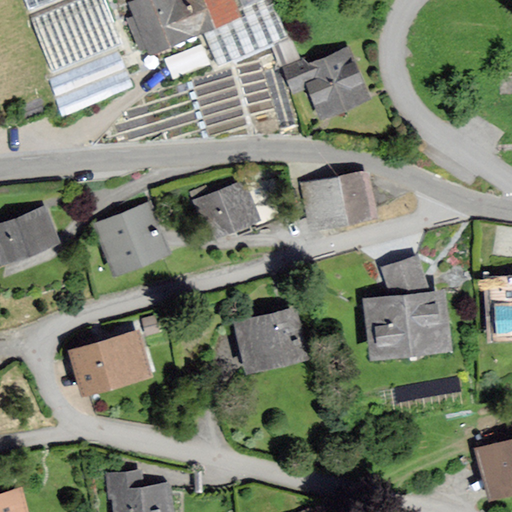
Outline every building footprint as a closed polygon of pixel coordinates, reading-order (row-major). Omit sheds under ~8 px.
[(23,0),(29,14),(64,0),(23,0)] [(103,0),(82,0),(32,20),(53,71),(121,44),(103,0)] [(140,0),(131,4),(150,52),(238,16),(231,0),(140,0)] [(368,97),(348,50),(305,68),(303,61),(285,69),(294,91),(309,84),(322,116),(368,97)] [(117,52),(49,80),(64,116),(132,88),(117,52)] [(366,173),(306,186),(315,229),(375,216),(366,173)] [(243,184),(196,202),(209,237),(256,219),(243,184)] [(148,207),(98,226),(116,271),(166,252),(148,207)] [(44,209),(0,226),(0,251),(3,260),(56,240),(44,209)] [(393,298),(368,301),(373,356),(448,349),(443,293),(430,295),(416,259),(383,269),(393,298)] [(511,281),(489,283),(492,340),(511,338),(511,281)] [(294,311),(237,325),(247,370),(305,356),(294,311)] [(135,336),(72,354),(83,393),(146,375),(135,336)] [(511,442),(480,452),(493,498),(511,492),(511,442)] [(140,473),(108,476),(110,497),(116,496),(118,511),(169,511),(167,485),(142,488),(140,473)] [(23,511),(19,492),(0,497),(0,511),(23,511)]
